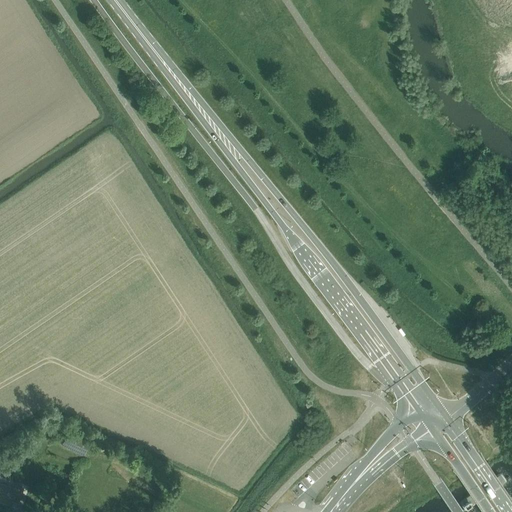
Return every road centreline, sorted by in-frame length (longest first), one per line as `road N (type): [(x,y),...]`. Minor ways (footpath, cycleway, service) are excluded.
road 1 (primary): [(441,415),(331,263),(215,130)]
road 2 (primary): [(215,130),(402,387)]
road 3 (primary): [(215,130),(114,0)]
road 4 (secondary): [(341,511),(428,424)]
